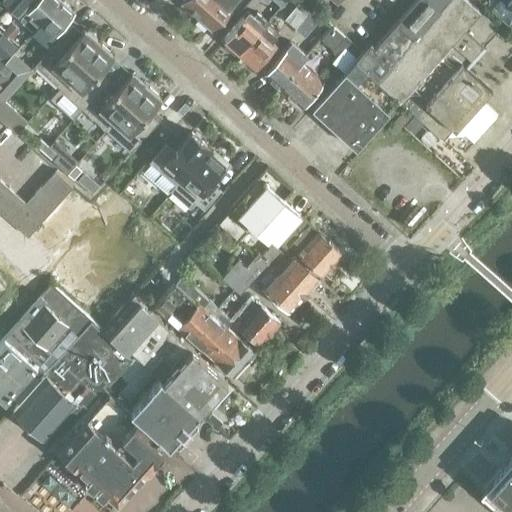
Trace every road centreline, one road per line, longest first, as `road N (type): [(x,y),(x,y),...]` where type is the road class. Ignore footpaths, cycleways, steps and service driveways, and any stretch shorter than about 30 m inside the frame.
road 1 (residential): [(407,266),(108,0)]
road 2 (residential): [(186,511),(407,266)]
road 3 (tertiary): [(388,511),(511,373)]
road 4 (residential): [(407,266),(511,151)]
